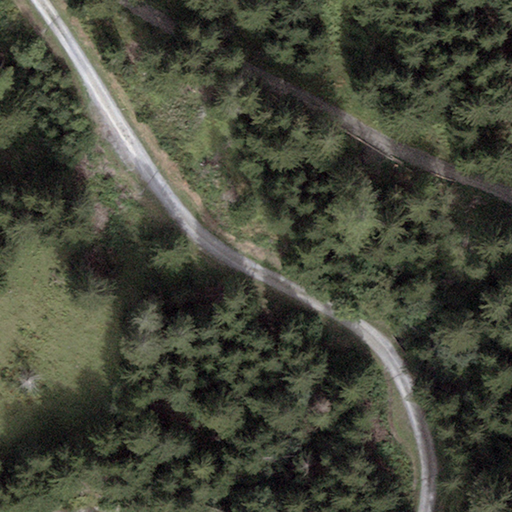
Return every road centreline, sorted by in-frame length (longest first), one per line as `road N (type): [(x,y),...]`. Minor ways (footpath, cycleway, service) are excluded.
road 1 (track): [(32,0),(150,179),(215,242),(348,317),(398,367),(416,404),(430,482),(427,511)]
road 2 (track): [(125,0),(377,143),(511,195)]
